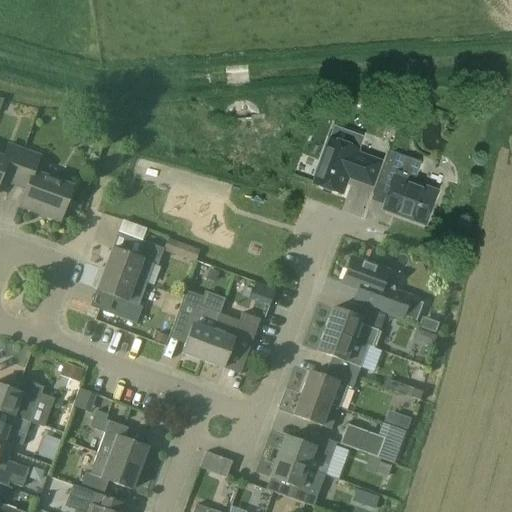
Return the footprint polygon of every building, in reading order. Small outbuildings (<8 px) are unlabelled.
[(350,146),(354,135),(335,128),(331,139),(314,184),(343,195),(349,178),(373,187),(382,163),(358,154),(359,150),(350,146)] [(0,181),(10,185),(23,151),(7,145),(2,159),(0,157),(0,181)] [(23,151),(10,185),(25,191),(18,208),(60,223),(72,188),(33,173),(39,157),(23,151)] [(426,225),(438,193),(414,184),(422,163),(390,151),(372,201),(385,206),(384,210),(426,225)] [(104,270),(145,286),(153,265),(157,266),(161,256),(163,250),(141,242),(135,258),(111,249),(104,270)] [(195,262),(199,251),(176,242),(171,255),(194,264),(195,262)] [(416,323),(423,305),(411,301),(412,298),(395,292),(394,288),(383,283),(387,273),(350,259),(341,284),(357,289),(352,303),(402,322),(404,318),(416,323)] [(138,306),(145,286),(104,270),(96,291),(90,307),(98,310),(135,325),(142,308),(138,306)] [(218,274),(210,271),(207,279),(215,283),(218,274)] [(246,299),(266,307),(272,290),(252,283),(246,299)] [(212,333),(213,333),(219,315),(199,307),(202,298),(185,292),(168,339),(184,345),(181,354),(202,361),(212,333)] [(324,331),(367,347),(372,348),(377,332),(378,332),(384,316),(362,308),(358,318),(332,309),(324,331)] [(212,333),(202,361),(222,369),(229,351),(246,358),(260,320),(242,314),(239,322),(228,318),(221,336),(213,333),(212,333)] [(102,346),(108,327),(97,323),(91,343),(102,346)] [(360,367),(367,347),(324,331),(316,352),(331,358),(327,368),(356,379),(360,367)] [(433,346),(436,337),(427,333),(424,340),(426,344),(433,346)] [(60,377),(77,383),(81,371),(65,365),(60,377)] [(352,389),(356,379),(327,368),(324,378),(309,372),(300,394),(329,405),(328,405),(338,409),(346,387),(352,389)] [(0,412),(13,417),(29,423),(42,391),(20,383),(16,393),(15,392),(0,386),(0,412)] [(88,411),(94,394),(78,388),(72,406),(88,411)] [(403,388),(400,395),(410,399),(417,401),(420,394),(412,391),(403,388)] [(324,417),(328,405),(329,405),(300,394),(292,416),(330,430),(334,420),(324,417)] [(97,454),(139,470),(147,448),(124,440),(127,429),(106,421),(108,416),(95,411),(88,429),(104,434),(97,454)] [(26,435),(30,423),(29,423),(13,417),(0,412),(0,448),(1,449),(11,453),(14,444),(22,447),(26,435)] [(368,430),(372,418),(354,413),(350,425),(368,430)] [(377,459),(384,439),(346,425),(339,445),(377,459)] [(53,460),(59,439),(43,435),(37,455),(53,460)] [(277,458),(324,475),(327,466),(336,443),(313,435),(309,446),(285,437),(277,458)] [(0,484),(7,487),(8,484),(17,488),(25,468),(7,462),(11,453),(1,449),(0,448),(0,484)] [(131,492),(139,470),(97,454),(89,474),(85,473),(81,485),(104,493),(108,483),(131,492)] [(321,484),(324,475),(277,458),(269,478),(294,487),(290,499),(312,507),(321,484)] [(231,463),(224,461),(218,476),(225,479),(231,463)] [(7,488),(7,487),(0,484),(0,498),(7,501),(11,489),(7,488)] [(73,511),(109,511),(99,508),(103,497),(72,486),(64,508),(74,511),(73,511)] [(355,490),(352,503),(375,509),(379,496),(355,490)]
